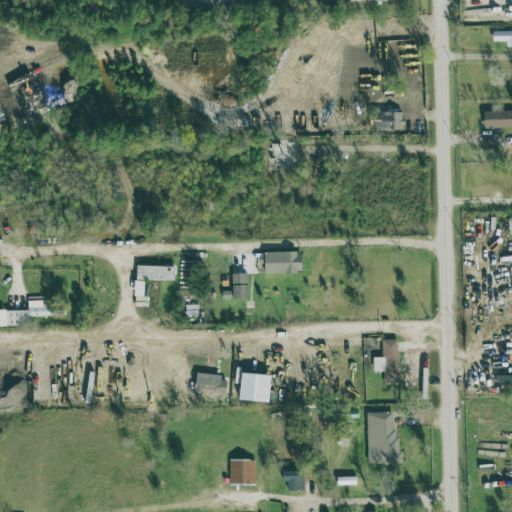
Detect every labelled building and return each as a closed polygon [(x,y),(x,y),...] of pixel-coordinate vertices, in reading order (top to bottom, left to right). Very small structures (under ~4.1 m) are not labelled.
[(511,31),(489,31),(489,42),(503,41),(503,47),(511,46),(511,31)] [(387,94),(387,111),(408,111),(408,94),(387,94)] [(311,112),(311,97),(290,97),(290,112),(311,112)] [(511,128),(511,110),(479,111),(479,128),(511,128)] [(260,274),(298,273),(298,252),(260,253),(260,274)] [(172,267),(133,266),(132,280),(172,281),(172,267)] [(229,274),(229,299),(245,299),(244,274),(229,274)] [(140,297),(140,281),(130,281),(130,297),(140,297)] [(0,326),(25,326),(25,317),(46,316),(46,307),(39,307),(39,301),(24,301),(25,310),(0,310),(0,326)] [(394,340),(379,340),(379,358),(370,358),(370,372),(381,371),(382,385),(396,385),(394,340)] [(188,370),(199,382),(222,360),(210,348),(188,370)] [(235,401),(264,402),(265,375),(236,374),(235,401)] [(363,413),(364,464),(395,464),(394,412),(363,413)] [(227,484),(253,484),(253,460),(227,460),(227,484)] [(293,471),(277,472),(277,482),(283,482),(283,491),(294,491),(293,471)]
